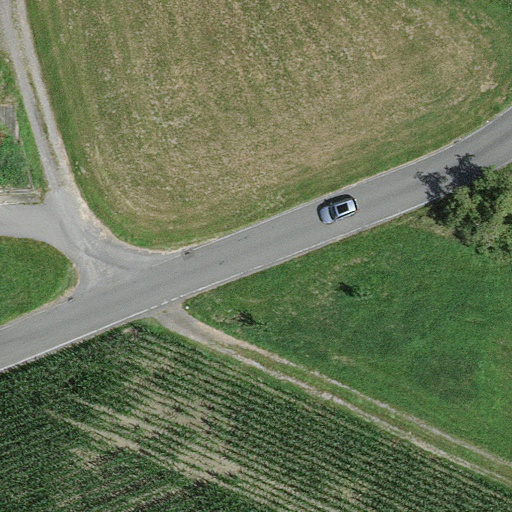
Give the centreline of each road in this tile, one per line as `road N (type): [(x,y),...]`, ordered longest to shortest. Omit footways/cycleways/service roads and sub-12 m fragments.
road 1 (unclassified): [(511,132),(416,185),(0,350)]
road 2 (track): [(139,294),(204,334),(511,475)]
